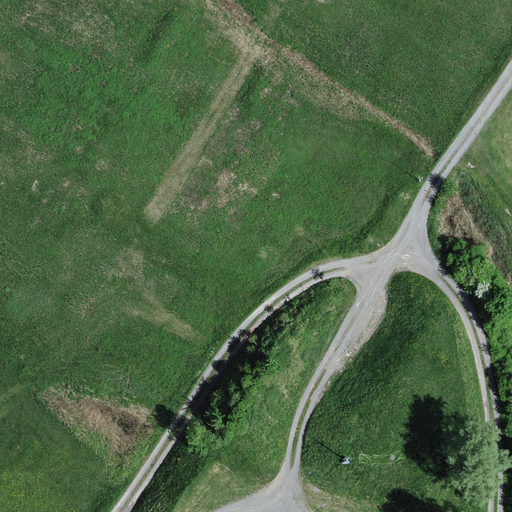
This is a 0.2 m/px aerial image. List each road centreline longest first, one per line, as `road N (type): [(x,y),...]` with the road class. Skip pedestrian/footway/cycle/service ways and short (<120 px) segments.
road 1 (track): [(288,511),(301,432),(408,232),(511,77)]
road 2 (track): [(114,511),(275,307),(349,268),(384,273)]
road 3 (track): [(408,232),(468,298),(496,511)]
